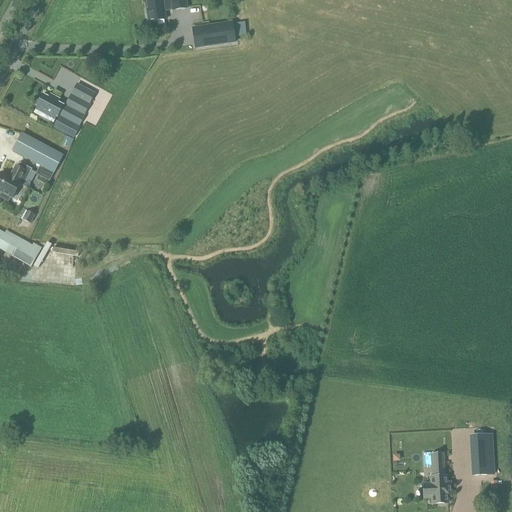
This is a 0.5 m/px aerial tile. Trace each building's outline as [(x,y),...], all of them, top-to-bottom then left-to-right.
[(146,0),(148,13),(147,13),(146,14),(147,22),(149,23),(166,20),(164,11),(173,10),(173,11),(187,8),(185,0),(146,0)] [(232,23),(193,29),(196,49),(235,43),(232,23)] [(236,37),(247,35),(245,23),(235,24),(236,37)] [(89,104),(95,94),(77,84),(54,128),(73,138),(80,127),(79,127),(85,116),(84,115),(90,105),(89,104)] [(68,99),(62,96),(60,100),(51,95),(50,98),(44,95),(37,107),(38,107),(35,113),(54,123),(57,117),(58,118),(68,99)] [(22,133),(13,152),(40,166),(36,174),(48,180),(52,173),(54,174),(64,156),(22,133)] [(74,140),(65,136),(62,144),(70,148),(74,140)] [(0,191),(13,199),(20,185),(23,186),(32,170),(20,163),(18,168),(16,167),(12,175),(13,176),(11,179),(1,174),(0,175),(0,191)] [(30,224),(35,215),(28,211),(23,220),(30,224)] [(0,256),(3,251),(32,267),(42,248),(33,243),(32,245),(7,231),(6,234),(0,230),(0,256)] [(494,475),(492,436),(473,437),(475,476),(494,475)] [(447,485),(447,477),(445,477),(444,454),(432,455),(433,478),(431,478),(431,485),(424,486),(425,498),(432,497),(432,504),(448,503),(448,495),(449,495),(449,493),(449,485),(447,485)]
